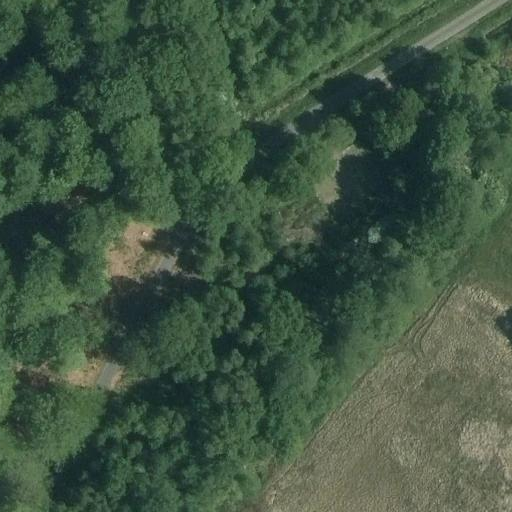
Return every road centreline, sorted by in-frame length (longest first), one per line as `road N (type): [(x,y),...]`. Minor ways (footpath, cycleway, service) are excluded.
road 1 (unclassified): [(41,511),(181,239),(213,198),(310,119),(498,0)]
road 2 (track): [(111,0),(181,239)]
